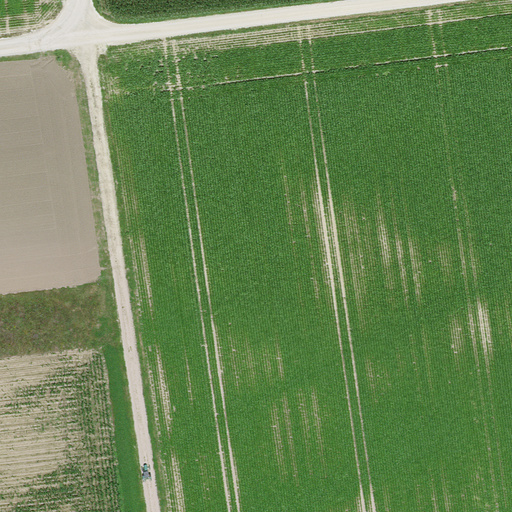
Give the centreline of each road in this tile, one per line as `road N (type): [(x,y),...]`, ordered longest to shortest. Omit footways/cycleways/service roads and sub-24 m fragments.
road 1 (track): [(153,511),(87,36)]
road 2 (track): [(397,0),(87,36)]
